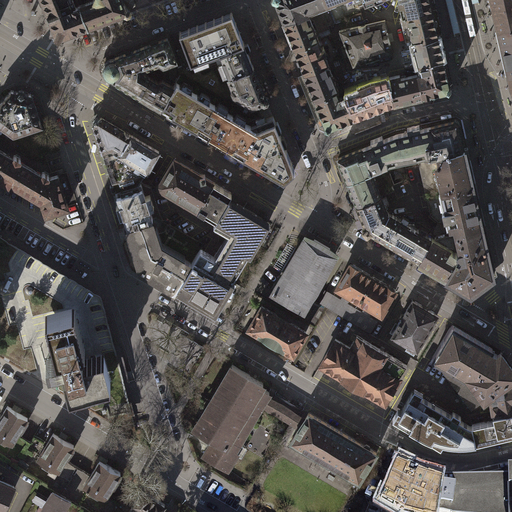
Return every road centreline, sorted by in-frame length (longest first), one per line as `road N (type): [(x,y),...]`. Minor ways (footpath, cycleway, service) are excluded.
road 1 (residential): [(511,453),(468,461),(416,453),(119,274)]
road 2 (tertiary): [(313,220),(86,85)]
road 3 (residential): [(155,470),(168,447),(119,274)]
road 4 (residential): [(119,274),(72,122),(86,85)]
road 5 (residential): [(310,152),(391,118),(484,97)]
road 6 (residential): [(0,379),(155,470)]
road 7 (residential): [(64,73),(94,48),(224,0)]
road 8 (tertiary): [(464,310),(313,220)]
road 9 (residential): [(310,152),(250,0)]
road 10 (residential): [(119,274),(0,203)]
road 11 (primary): [(497,152),(489,194),(507,280)]
